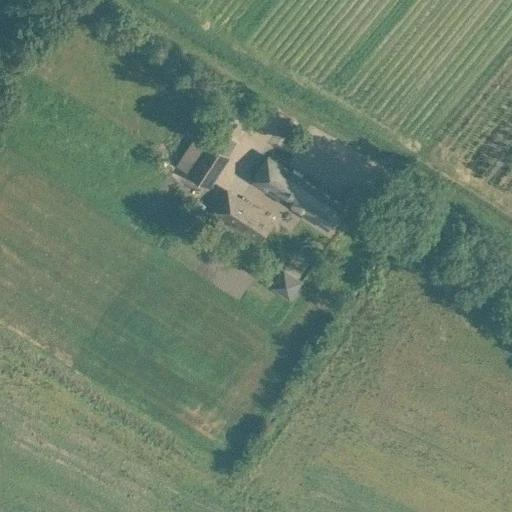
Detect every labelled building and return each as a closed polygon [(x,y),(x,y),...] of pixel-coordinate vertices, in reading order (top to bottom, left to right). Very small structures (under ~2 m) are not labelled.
[(196,132),(176,162),(192,172),(192,173),(209,184),(229,154),(226,153),(211,143),(209,141),(201,136),(196,132)] [(343,204),(283,165),(269,155),(254,178),(328,227),(343,204)] [(229,190),(216,210),(260,239),(274,219),(229,190)] [(193,228),(206,206),(187,195),(174,217),(193,228)] [(283,271),(271,288),(290,301),(302,284),(283,271)]
